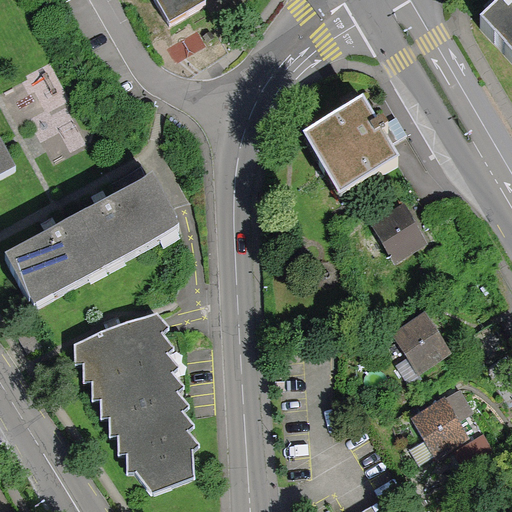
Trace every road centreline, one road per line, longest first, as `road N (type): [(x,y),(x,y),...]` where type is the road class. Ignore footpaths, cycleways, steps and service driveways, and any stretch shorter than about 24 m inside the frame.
road 1 (residential): [(342,0),(309,25),(270,79),(239,159),(234,197),(250,510)]
road 2 (tertiary): [(386,0),(511,210)]
road 3 (residential): [(80,511),(0,382)]
